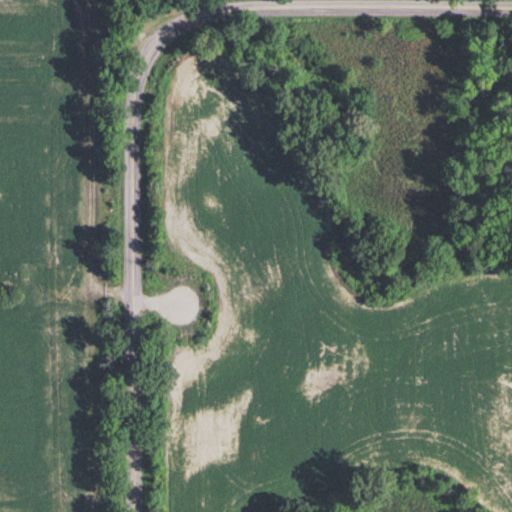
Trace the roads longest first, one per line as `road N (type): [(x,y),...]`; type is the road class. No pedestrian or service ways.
road 1 (residential): [(216,20),(166,47),(146,97),(134,511)]
road 2 (residential): [(216,20),(511,16)]
